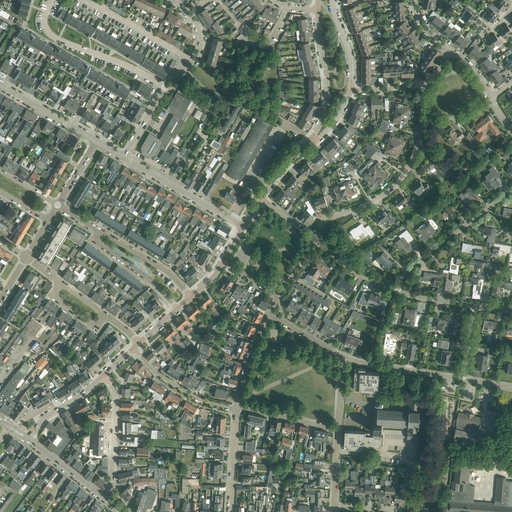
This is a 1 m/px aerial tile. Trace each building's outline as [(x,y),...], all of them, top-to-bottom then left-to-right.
[(148,1),(145,0),(144,0),(139,11),(141,12),(142,9),(143,10),(148,1)] [(261,2),(259,0),(255,0),(250,4),(254,9),(261,2)] [(503,12),(506,7),(498,1),(495,5),(492,3),(490,5),(497,10),(498,8),(503,12)] [(21,2),(19,8),(27,10),(29,4),(21,2)] [(265,7),(261,2),(254,9),(258,13),(265,7)] [(66,5),(62,3),(57,12),(60,14),(58,18),(62,21),(67,12),(63,10),(66,5)] [(160,6),(157,5),(151,17),(151,18),(152,19),(153,17),(154,18),(160,6)] [(495,9),(490,5),(489,7),(491,9),(488,13),(496,19),(499,15),(493,11),(495,9)] [(162,8),(160,6),(154,18),(155,18),(157,16),(158,17),(162,8)] [(359,6),(354,7),(346,10),(347,13),(345,14),(346,16),(361,12),(361,11),(356,13),(355,10),(360,8),(359,6)] [(470,9),(468,8),(466,6),(464,8),(466,10),(463,13),(465,15),(473,21),(476,17),(469,11),(470,9)] [(16,7),(14,13),(15,14),(17,15),(25,17),(27,10),(19,8),(16,7)] [(266,7),(263,12),(261,16),(266,18),(272,8),(270,7),(269,9),(266,7)] [(272,8),(266,18),(271,21),(277,11),(274,9),(273,11),(271,10),(272,8)] [(197,14),(201,19),(208,13),(205,9),(197,14)] [(169,10),(167,15),(162,23),(164,24),(166,21),(169,23),(173,14),(171,13),(171,11),(169,10)] [(439,12),(437,10),(431,18),(433,20),(430,24),(434,27),(441,17),(437,14),(439,12)] [(279,12),(277,11),(271,21),(275,24),(280,15),(277,14),(279,12)] [(72,15),(67,12),(62,21),(67,23),(72,15)] [(362,14),(361,12),(346,16),(348,16),(349,19),(347,20),(348,22),(349,21),(363,17),(358,19),(357,15),(362,14)] [(212,18),(208,13),(201,19),(204,23),(212,18)] [(496,19),(488,13),(485,17),(483,15),(481,18),(484,19),(485,17),(493,23),(496,19)] [(176,16),(173,14),(169,23),(172,24),(170,27),(172,28),(173,25),(179,15),(177,14),(176,16)] [(72,15),(67,23),(67,24),(67,23),(71,26),(76,17),(72,15)] [(173,25),(172,28),(174,29),(175,26),(178,28),(181,22),(183,20),(180,18),(181,17),(179,15),(173,25)] [(450,19),(449,19),(448,22),(446,24),(448,26),(442,33),(446,36),(454,25),(450,22),(454,17),(452,15),(450,19)] [(473,21),(465,15),(462,19),(460,17),(458,19),(461,21),(463,19),(470,25),(473,21)] [(442,16),(434,27),(438,30),(444,23),(446,24),(449,19),(447,17),(446,19),(442,16)] [(81,20),(76,17),(71,26),(76,28),(81,20)] [(363,17),(349,21),(351,25),(349,25),(349,28),(351,27),(360,24),(359,21),(364,20),(363,17)] [(209,26),(215,22),(214,22),(212,18),(204,23),(207,28),(209,27),(209,26)] [(81,20),(76,28),(76,29),(80,31),(85,23),(81,20)] [(3,21),(0,25),(0,26),(5,29),(8,24),(3,21)] [(216,21),(214,22),(215,22),(209,26),(209,27),(212,31),(220,26),(216,21)] [(405,21),(404,22),(396,27),(398,30),(394,33),(396,35),(409,26),(407,27),(405,24),(407,24),(406,23),(406,22),(405,21)] [(178,28),(175,33),(178,34),(179,32),(181,33),(186,25),(181,22),(178,28)] [(89,25),(85,23),(80,31),(85,33),(89,25)] [(360,24),(351,27),(352,31),(351,31),(351,34),(355,32),(362,30),(361,27),(365,25),(365,23),(360,24)] [(94,28),(89,25),(85,33),(89,36),(94,28)] [(191,28),(186,25),(181,33),(184,35),(183,37),(185,38),(189,30),(190,30),(191,28)] [(454,25),(446,36),(450,40),(456,32),(458,33),(460,31),(454,26),(454,25)] [(511,31),(507,25),(503,28),(509,35),(511,33),(511,31)] [(223,30),(220,26),(212,31),(215,36),(223,30)] [(410,27),(409,26),(396,35),(400,32),(402,35),(398,38),(399,40),(403,37),(411,32),(409,29),(410,29),(409,28),(410,27)] [(21,28),(15,38),(20,41),(21,39),(26,31),(21,28)] [(101,30),(96,28),(92,35),(92,36),(96,38),(101,30)] [(370,34),(368,28),(362,30),(355,32),(356,36),(355,36),(355,38),(357,38),(370,34)] [(504,42),(506,41),(505,39),(509,35),(503,28),(499,31),(504,37),(502,39),(504,42)] [(106,33),(101,30),(96,38),(97,38),(101,41),(106,33)] [(192,31),(190,30),(189,30),(185,38),(184,39),(189,42),(188,43),(191,45),(194,39),(192,37),(194,34),(191,32),(192,31)] [(414,30),(411,32),(403,37),(403,38),(405,36),(407,39),(403,42),(404,44),(417,35),(416,36),(414,33),(415,32),(414,31),(415,31),(414,30)] [(30,34),(26,31),(21,39),(26,42),(30,34)] [(462,32),(460,31),(458,33),(460,35),(454,43),(458,46),(464,38),(460,35),(462,32)] [(110,36),(106,33),(101,41),(106,44),(110,36)] [(35,37),(30,34),(26,42),(31,44),(35,37)] [(366,38),(371,36),(370,34),(357,38),(358,41),(356,42),(357,44),(359,44),(367,41),(366,38)] [(495,34),(491,37),(497,45),(501,42),(502,44),(504,42),(502,39),(500,41),(495,34)] [(418,36),(417,35),(404,44),(408,41),(410,44),(406,47),(408,49),(412,46),(415,44),(419,41),(417,38),(418,37),(418,36)] [(466,35),(464,38),(458,46),(462,49),(465,45),(467,46),(472,41),(466,35)] [(111,46),(115,39),(111,36),(110,36),(106,44),(111,46)] [(40,39),(35,37),(31,44),(29,46),(34,49),(40,39)] [(497,45),(491,37),(487,40),(490,45),(488,46),(490,49),(492,52),(494,50),(495,50),(499,47),(497,45)] [(426,38),(418,43),(422,47),(427,39),(426,38)] [(44,42),(40,39),(34,49),(39,52),(40,50),(44,42)] [(120,41),(115,39),(111,46),(115,49),(120,41)] [(372,39),(367,41),(359,44),(360,47),(358,48),(359,50),(361,49),(369,47),(368,43),(373,42),(372,39)] [(120,52),(125,44),(120,41),(115,49),(120,52)] [(49,45),(44,42),(40,50),(45,53),(49,45)] [(476,44),(473,42),(468,49),(471,52),(468,55),(472,58),(478,49),(480,47),(476,44)] [(395,43),(385,49),(385,51),(393,51),(397,48),(395,43)] [(129,47),(125,44),(120,52),(125,54),(129,47)] [(54,47),(49,45),(45,53),(49,55),(54,48),(54,47)] [(370,49),(375,47),(374,45),(369,47),(361,49),(362,53),(360,53),(361,56),(371,52),(370,49)] [(56,46),(52,54),(57,57),(61,49),(57,46),(56,46)] [(134,49),(129,47),(125,54),(129,57),(134,49)] [(428,47),(426,49),(438,57),(440,54),(441,55),(442,54),(443,53),(434,47),(432,50),(428,47)] [(480,48),(480,47),(478,49),(472,58),(476,61),(482,53),(479,50),(480,48)] [(61,59),(66,52),(61,49),(57,57),(61,59)] [(139,52),(134,49),(129,57),(134,60),(139,52)] [(70,54),(66,52),(61,59),(66,62),(71,54),(70,54)] [(143,55),(139,52),(134,60),(139,63),(143,55)] [(423,54),(427,57),(434,62),(436,59),(437,60),(438,59),(439,59),(439,58),(430,52),(429,55),(424,52),(423,54)] [(71,65),(75,57),(71,55),(71,54),(66,62),(71,65)] [(16,60),(14,64),(15,64),(18,66),(21,60),(23,57),(19,55),(15,60),(16,60)] [(144,67),(149,59),(145,56),(140,65),(141,65),(144,67)] [(419,56),(418,58),(423,62),(431,67),(433,64),(434,65),(435,64),(436,63),(434,62),(427,57),(425,60),(419,56)] [(80,60),(75,57),(71,65),(75,68),(80,60)] [(11,58),(10,60),(6,58),(4,62),(0,67),(0,70),(7,75),(14,64),(16,60),(15,60),(11,58)] [(491,62),(488,58),(480,64),(483,68),(491,62)] [(154,61),(149,59),(144,67),(149,70),(154,61)] [(80,71),(85,63),(84,63),(80,60),(75,68),(80,71)] [(493,60),(483,68),(486,72),(489,69),(491,71),(495,68),(497,66),(493,60)] [(153,72),(158,64),(154,61),(149,70),(153,72)] [(506,61),(502,64),(506,70),(508,68),(511,72),(511,63),(510,61),(508,63),(506,61)] [(432,68),(424,62),(421,65),(417,62),(416,64),(418,66),(417,68),(420,75),(424,70),(427,72),(429,69),(430,70),(431,69),(432,69),(432,68)] [(89,65),(85,63),(80,71),(85,73),(89,66),(89,65)] [(410,63),(407,63),(407,68),(408,77),(411,76),(411,78),(413,78),(414,78),(414,75),(420,75),(417,68),(414,69),(413,67),(410,68),(410,63)] [(163,67),(158,64),(153,72),(158,75),(163,67)] [(167,69),(163,67),(158,75),(163,78),(165,74),(168,75),(173,67),(170,65),(167,69)] [(493,72),(489,76),(492,80),(499,74),(500,74),(497,70),(499,68),(497,66),(495,68),(491,71),(492,70),(493,72)] [(17,67),(14,73),(17,74),(15,79),(19,82),(25,72),(17,67)] [(88,80),(94,70),(90,67),(84,78),(88,80)] [(94,80),(99,72),(94,70),(88,80),(93,83),(94,80)] [(30,74),(25,72),(19,82),(24,85),(30,74)] [(98,83),(103,75),(99,73),(99,72),(94,80),(98,83)] [(38,79),(30,74),(24,85),(29,88),(32,83),(35,85),(38,79)] [(499,74),(492,80),(495,84),(500,81),(501,83),(507,78),(505,76),(503,78),(500,74),(499,74)] [(107,77),(103,75),(98,83),(103,85),(108,77),(107,77)] [(107,88),(112,80),(108,78),(108,77),(103,85),(107,88)] [(50,83),(43,79),(36,90),(44,94),(50,83)] [(112,90),(116,82),(112,80),(107,88),(112,90)] [(116,93),(121,85),(116,82),(112,90),(110,93),(115,95),(116,93)] [(146,86),(141,83),(138,87),(135,85),(132,91),(135,93),(136,91),(141,94),(146,86)] [(52,101),(59,89),(54,85),(49,93),(50,94),(48,97),(50,98),(49,99),(52,101)] [(81,89),(73,85),(71,88),(69,92),(72,94),(73,91),(78,94),(81,89)] [(120,96),(125,88),(121,85),(116,93),(120,96)] [(59,89),(52,101),(56,104),(57,102),(58,103),(60,100),(63,101),(71,88),(67,86),(64,91),(59,89)] [(146,86),(141,94),(146,97),(145,99),(149,101),(152,95),(149,93),(151,89),(151,88),(151,89),(146,86)] [(129,90),(125,88),(120,96),(125,98),(129,90)] [(88,93),(81,89),(78,94),(82,97),(81,99),(83,101),(88,93)] [(164,132),(160,139),(163,141),(163,142),(166,144),(171,136),(175,138),(189,114),(185,111),(191,101),(177,92),(167,108),(166,110),(174,114),(164,132)] [(92,94),(85,106),(88,108),(88,107),(89,107),(96,96),(92,94)] [(142,102),(133,96),(131,100),(136,102),(133,108),(141,113),(144,107),(140,105),(142,102)] [(0,115),(9,99),(5,97),(1,103),(3,104),(1,109),(0,109),(0,115)] [(63,106),(69,109),(74,100),(69,97),(67,100),(67,99),(63,106)] [(382,98),(376,98),(377,108),(382,108),(382,109),(385,109),(385,105),(385,103),(382,103),(382,98)] [(11,109),(15,102),(9,99),(0,115),(0,121),(8,107),(11,109)] [(219,129),(225,132),(231,123),(233,124),(237,116),(235,115),(241,107),(243,108),(246,103),(240,99),(237,104),(236,104),(231,113),(229,112),(226,117),(227,118),(223,126),(221,125),(219,129)] [(79,103),(74,100),(69,109),(74,112),(78,106),(79,103)] [(356,101),(353,106),(363,111),(367,103),(361,101),(360,103),(356,101)] [(19,105),(15,102),(11,109),(13,110),(3,127),(5,129),(19,105)] [(319,107),(311,102),(308,107),(316,112),(319,107)] [(396,102),(396,107),(395,108),(394,107),(393,108),(392,112),(402,113),(403,106),(400,105),(400,103),(396,102)] [(406,106),(403,106),(402,113),(411,115),(412,112),(411,110),(409,110),(410,105),(406,104),(406,106)] [(24,108),(19,105),(5,129),(5,130),(7,132),(18,113),(20,114),(24,108)] [(365,112),(363,111),(353,106),(351,111),(353,112),(360,115),(363,117),(365,112)] [(88,107),(82,117),(88,120),(94,110),(88,107)] [(316,112),(308,107),(305,112),(313,116),(316,112)] [(141,113),(133,108),(130,113),(138,118),(141,113)] [(32,112),(26,109),(22,116),(24,118),(21,122),(18,120),(15,124),(12,130),(19,134),(19,133),(21,130),(32,112)] [(110,113),(106,111),(100,122),(103,124),(100,128),(106,132),(108,128),(112,130),(119,118),(116,116),(112,121),(107,118),(110,113)] [(37,115),(32,112),(21,130),(19,133),(19,134),(12,146),(20,150),(24,143),(25,144),(28,138),(23,135),(28,130),(32,122),(32,123),(37,115)] [(313,116),(305,112),(302,116),(311,121),(313,116)] [(353,112),(351,117),(362,123),(365,118),(360,115),(353,112)] [(402,113),(392,112),(392,115),(393,116),(394,117),(393,122),(395,122),(397,123),(397,121),(400,122),(402,113)] [(122,116),(118,113),(116,116),(119,118),(122,120),(129,124),(131,121),(135,123),(138,118),(130,113),(127,118),(122,115),(122,116)] [(411,115),(402,113),(400,122),(403,122),(403,124),(407,124),(408,119),(409,119),(410,118),(411,115)] [(94,124),(98,117),(92,114),(88,120),(94,124)] [(311,121),(302,116),(300,121),(310,127),(311,125),(309,124),(311,121)] [(475,136),(479,140),(480,141),(487,136),(482,130),(488,126),(496,136),(500,132),(492,122),(493,122),(488,116),(474,126),(479,133),(475,136)] [(259,117),(253,128),(267,137),(273,126),(259,117)] [(362,123),(351,117),(348,122),(357,126),(356,127),(360,128),(362,123)] [(52,127),(53,125),(45,120),(41,128),(43,129),(42,131),(48,134),(51,128),(52,128),(53,127),(52,127)] [(310,127),(300,121),(297,126),(305,131),(307,128),(309,129),(310,127)] [(243,124),(237,134),(244,138),(250,128),(247,127),(243,124)] [(349,129),(345,126),(341,130),(348,136),(350,138),(354,134),(356,135),(359,131),(357,130),(357,131),(351,127),(349,129)] [(118,127),(116,130),(113,135),(119,139),(123,133),(124,130),(118,127)] [(58,131),(55,130),(53,133),(59,136),(55,142),(57,143),(55,146),(59,149),(65,140),(62,138),(66,132),(59,128),(58,131)] [(267,137),(253,128),(246,139),(261,147),(267,137)] [(445,134),(448,138),(453,144),(464,135),(462,133),(460,134),(459,132),(456,134),(452,128),(445,134)] [(348,136),(341,130),(340,132),(339,131),(337,134),(338,134),(337,135),(342,138),(340,141),(344,145),(347,142),(350,138),(348,136)] [(150,133),(141,148),(143,154),(148,158),(155,156),(156,154),(160,157),(164,150),(167,145),(166,144),(163,142),(163,141),(160,139),(154,135),(150,133)] [(468,133),(465,136),(470,143),(474,140),(468,133)] [(392,135),(390,134),(389,140),(387,139),(386,140),(385,143),(394,146),(397,138),(394,137),(394,136),(392,135)] [(227,135),(218,151),(223,154),(225,156),(231,147),(232,148),(236,141),(233,139),(227,135)] [(214,139),(210,145),(218,150),(221,144),(225,138),(221,136),(218,142),(214,139)] [(80,141),(74,137),(71,142),(68,141),(66,144),(69,146),(69,147),(74,150),(76,147),(80,141)] [(404,139),(400,137),(399,139),(397,138),(394,146),(403,149),(404,146),(403,144),(402,144),(404,139)] [(33,140),(29,138),(25,144),(32,148),(34,144),(35,142),(32,141),(33,140)] [(246,139),(236,156),(250,164),(261,147),(246,139)] [(330,142),(329,143),(338,152),(342,148),(343,149),(346,146),(340,141),(337,143),(333,139),(333,140),(332,139),(330,141),(330,142)] [(389,153),(391,154),(394,146),(385,143),(381,142),(381,145),(382,149),(385,150),(384,153),(388,155),(389,153)] [(338,152),(329,143),(325,147),(329,151),(327,154),(331,158),(338,152)] [(403,149),(394,146),(391,154),(394,155),(394,156),(398,158),(399,152),(400,153),(402,152),(403,149)] [(160,157),(160,158),(167,162),(171,164),(177,153),(179,150),(175,148),(173,151),(171,154),(164,150),(160,157)] [(505,149),(500,153),(503,158),(509,154),(505,149)] [(66,154),(59,150),(56,154),(59,156),(64,159),(68,161),(71,156),(66,153),(66,154)] [(317,154),(316,155),(322,162),(327,158),(329,162),(331,162),(333,160),(331,158),(327,154),(325,156),(321,151),(320,151),(319,151),(317,153),(317,154)] [(108,157),(102,153),(98,160),(96,163),(103,167),(107,160),(106,160),(108,157)] [(322,162),(316,155),(312,158),(315,163),(313,165),(317,170),(324,164),(322,162)] [(250,164),(236,156),(232,163),(246,171),(250,164)] [(67,162),(59,157),(55,163),(55,162),(64,168),(67,162)] [(178,157),(171,169),(174,170),(179,173),(181,169),(182,169),(186,162),(178,157)] [(213,169),(219,160),(215,157),(209,166),(213,169)] [(422,166),(425,170),(427,172),(428,172),(430,174),(436,170),(442,178),(451,171),(446,165),(441,168),(433,157),(428,160),(429,161),(422,166)] [(6,160),(4,163),(2,167),(8,170),(13,161),(8,158),(6,160)] [(121,164),(114,160),(111,165),(108,163),(105,169),(112,172),(107,180),(112,182),(116,175),(120,170),(119,169),(121,164)] [(366,164),(368,167),(374,174),(380,169),(379,167),(380,166),(377,162),(376,164),(374,162),(373,162),(371,160),(366,164)] [(19,164),(13,161),(8,170),(13,174),(17,167),(19,164)] [(64,168),(55,162),(52,168),(61,173),(64,168)] [(307,162),(303,166),(309,173),(311,175),(317,170),(313,165),(311,166),(307,162)] [(206,188),(203,192),(210,196),(217,184),(219,180),(221,177),(222,176),(224,172),(229,165),(225,163),(218,174),(214,181),(211,180),(206,188)] [(246,171),(232,163),(226,173),(236,180),(237,178),(241,180),(246,171)] [(26,169),(21,166),(18,170),(20,171),(17,176),(23,180),(27,173),(25,172),(26,169)] [(54,184),(57,178),(36,166),(35,168),(42,172),(41,173),(50,177),(48,180),(54,184)] [(129,169),(125,166),(121,173),(123,174),(120,179),(122,181),(129,169)] [(309,173),(303,166),(298,169),(302,174),(300,176),(304,180),(306,179),(304,176),(309,173),(311,175),(309,173)] [(488,180),(483,184),(489,191),(494,187),(495,188),(501,183),(495,176),(499,173),(493,166),(490,169),(492,171),(485,176),(488,180)] [(374,174),(368,167),(365,169),(365,171),(366,172),(362,175),(364,178),(366,177),(367,180),(374,174)] [(61,173),(52,168),(49,173),(42,169),(51,175),(57,178),(61,173)] [(191,176),(189,175),(184,183),(187,185),(192,188),(196,181),(194,180),(200,170),(196,168),(191,176)] [(122,181),(125,182),(128,177),(130,178),(133,171),(129,169),(122,181)] [(380,169),(374,174),(380,182),(382,180),(383,179),(383,178),(382,177),(386,173),(384,170),(382,171),(380,169)] [(33,171),(31,176),(37,180),(40,175),(33,171)] [(138,174),(133,171),(130,178),(131,179),(125,189),(127,191),(130,186),(131,186),(138,174)] [(94,175),(90,173),(89,175),(87,178),(96,184),(99,179),(96,177),(94,176),(94,175)] [(207,173),(205,177),(201,183),(199,182),(195,189),(196,190),(197,191),(198,191),(201,192),(211,175),(207,173)] [(142,176),(138,174),(131,186),(133,187),(136,182),(138,183),(142,176)] [(380,182),(374,174),(367,180),(369,182),(368,183),(371,186),(375,183),(376,184),(378,184),(380,182)] [(293,175),(289,179),(296,185),(298,183),(300,185),(304,180),(300,176),(297,178),(293,175)] [(451,183),(449,180),(446,182),(449,186),(450,185),(451,186),(456,182),(455,181),(456,180),(453,175),(450,177),(454,182),(451,183)] [(30,176),(29,178),(27,182),(33,186),(35,183),(32,181),(34,179),(30,176)] [(120,184),(122,181),(118,178),(110,193),(114,195),(120,184)] [(296,185),(289,179),(285,184),(290,187),(288,189),(293,193),(294,194),(297,191),(294,188),(296,185)] [(54,184),(48,180),(45,185),(51,189),(54,184)] [(86,180),(82,185),(88,189),(92,183),(86,180)] [(145,182),(141,180),(137,186),(139,188),(136,193),(135,192),(131,198),(135,200),(136,198),(145,182)] [(344,180),(341,181),(345,190),(352,187),(351,184),(353,184),(351,180),(346,182),(346,181),(344,180)] [(345,190),(341,181),(338,182),(337,184),(338,185),(333,187),(334,191),(336,190),(337,193),(345,190)] [(411,187),(414,191),(417,194),(420,191),(421,192),(425,189),(428,192),(431,190),(427,184),(423,186),(419,181),(416,184),(415,184),(411,187)] [(149,185),(145,182),(136,198),(138,200),(140,195),(141,196),(144,190),(146,191),(149,185)] [(43,184),(43,186),(40,190),(48,194),(51,189),(45,185),(43,184)] [(88,189),(82,185),(79,191),(92,199),(94,195),(88,192),(87,192),(88,189)] [(154,187),(149,185),(146,191),(147,192),(144,198),(147,199),(154,187)] [(158,190),(154,187),(147,199),(149,201),(152,195),(154,196),(155,194),(158,190)] [(155,207),(165,190),(161,187),(157,194),(159,195),(152,206),(155,207)] [(354,190),(352,187),(345,190),(348,199),(351,198),(352,196),(351,195),(356,193),(355,189),(354,190)] [(236,197),(233,195),(235,191),(230,188),(227,192),(224,197),(233,203),(236,197)] [(281,189),(278,193),(286,199),(289,194),(291,196),(293,193),(288,189),(286,192),(281,189)] [(322,190),(323,192),(324,196),(319,198),(323,210),(326,209),(325,206),(328,205),(326,201),(329,200),(325,189),(322,190)] [(460,196),(463,201),(466,205),(468,203),(469,204),(470,203),(469,202),(473,199),(476,203),(480,199),(472,189),(468,192),(467,191),(460,196)] [(169,192),(165,190),(155,207),(157,209),(163,198),(165,199),(169,192)] [(348,199),(345,190),(337,193),(338,196),(336,197),(338,200),(343,198),(343,200),(345,200),(347,199),(348,199)] [(92,199),(79,191),(76,197),(81,200),(85,195),(92,199)] [(173,194),(169,192),(165,199),(167,200),(161,210),(163,211),(166,206),(173,194)] [(286,199),(278,193),(275,198),(282,204),(285,199),(286,199)] [(442,197),(446,202),(450,199),(446,193),(442,197)] [(178,197),(173,194),(166,206),(169,208),(172,202),(174,204),(178,197)] [(393,201),(396,205),(398,207),(400,210),(403,207),(402,205),(407,201),(412,207),(415,205),(412,201),(409,197),(406,199),(403,196),(398,199),(397,198),(393,201)] [(81,200),(76,197),(72,203),(78,206),(81,200)] [(312,199),(308,201),(312,207),(316,205),(318,211),(320,210),(321,211),(323,210),(319,198),(314,200),(312,199)] [(174,215),(181,203),(177,200),(173,207),(175,208),(171,214),(174,215)] [(13,205),(10,203),(7,209),(16,214),(17,211),(12,208),(13,205)] [(185,205),(181,203),(174,215),(176,217),(180,211),(181,212),(185,205)] [(442,210),(444,212),(447,216),(448,215),(451,219),(457,214),(449,204),(442,210)] [(189,208),(185,205),(181,212),(183,213),(179,220),(181,222),(189,208)] [(307,210),(303,214),(313,222),(315,220),(313,218),(315,216),(312,214),(314,211),(306,205),(304,207),(307,210)] [(194,210),(189,208),(181,222),(182,220),(185,221),(188,216),(190,217),(194,210)] [(200,210),(196,208),(192,214),(194,216),(191,221),(193,222),(191,226),(200,210)] [(511,209),(504,208),(503,216),(506,217),(506,216),(510,216),(510,215),(511,215),(511,209)] [(98,210),(94,216),(100,219),(103,213),(98,210)] [(205,213),(200,210),(191,226),(194,227),(199,218),(201,219),(205,213)] [(419,227),(415,230),(419,235),(420,234),(421,236),(424,240),(424,239),(429,235),(430,235),(436,231),(434,229),(437,226),(426,211),(423,213),(431,224),(430,224),(427,227),(424,223),(419,227)] [(34,218),(25,212),(21,217),(24,219),(30,223),(34,218)] [(391,224),(395,220),(389,212),(387,214),(385,212),(384,212),(383,213),(384,214),(382,215),(380,212),(373,218),(376,222),(376,223),(377,224),(381,221),(384,225),(389,221),(391,224)] [(109,217),(103,213),(100,219),(106,223),(109,217)] [(209,215),(205,213),(201,219),(202,220),(196,232),(198,233),(202,227),(209,215)] [(313,222),(303,214),(300,218),(297,216),(295,218),(297,220),(302,224),(304,222),(307,225),(309,223),(311,224),(313,222)] [(209,224),(213,218),(209,215),(202,227),(198,233),(201,235),(207,223),(209,224)] [(24,219),(21,217),(19,216),(17,218),(20,219),(18,222),(19,223),(21,225),(22,225),(27,228),(30,223),(24,219)] [(50,239),(38,259),(47,265),(60,244),(59,243),(60,242),(61,242),(73,222),(63,217),(52,237),(53,237),(51,240),(50,239)] [(115,220),(109,217),(106,223),(111,226),(115,220)] [(121,224),(115,220),(111,226),(117,230),(121,224)] [(231,228),(222,223),(221,225),(219,224),(217,227),(227,232),(225,237),(228,238),(230,236),(228,234),(231,228)] [(126,227),(121,224),(117,230),(123,233),(126,227)] [(371,236),(374,234),(368,226),(365,228),(361,224),(354,229),(353,229),(350,232),(352,234),(351,235),(352,235),(355,238),(363,232),(366,236),(369,234),(371,236)] [(27,228),(21,225),(18,230),(15,228),(24,234),(27,228)] [(88,233),(75,226),(69,236),(82,244),(88,233)] [(24,234),(15,228),(12,234),(21,239),(24,234)] [(481,228),(480,232),(483,233),(483,234),(487,234),(487,235),(488,235),(488,234),(489,235),(488,239),(487,238),(487,243),(486,242),(485,247),(493,248),(494,243),(496,230),(481,228)] [(131,230),(130,232),(127,236),(133,239),(136,233),(131,230)] [(407,230),(404,232),(399,236),(401,238),(395,243),(398,247),(400,245),(406,253),(413,248),(408,243),(413,239),(407,230)] [(216,236),(213,240),(221,245),(224,240),(218,236),(220,235),(214,232),(212,231),(211,233),(216,236)] [(142,237),(136,233),(133,239),(139,243),(142,237)] [(21,239),(12,234),(9,239),(17,244),(21,239)] [(148,240),(142,237),(139,243),(144,246),(148,240)] [(221,245),(210,239),(208,242),(206,240),(205,243),(201,240),(200,243),(206,247),(211,250),(212,247),(218,251),(221,245)] [(154,244),(148,240),(144,246),(150,250),(154,244)] [(189,240),(188,242),(183,251),(186,252),(192,242),(189,240)] [(200,243),(198,242),(196,245),(203,249),(200,255),(202,256),(209,260),(213,255),(205,250),(206,247),(200,243)] [(387,247),(383,242),(379,245),(383,250),(387,247)] [(461,251),(464,251),(475,253),(474,257),(483,259),(484,255),(480,255),(481,246),(464,243),(463,242),(462,244),(463,244),(461,251)] [(87,243),(86,245),(83,249),(88,253),(92,247),(87,243)] [(511,245),(494,243),(493,248),(492,255),(498,256),(498,252),(499,252),(499,251),(498,251),(499,250),(503,251),(502,252),(506,252),(506,253),(510,254),(511,245)] [(150,250),(156,253),(159,247),(154,244),(150,250)] [(73,247),(69,256),(73,258),(77,249),(73,247)] [(97,250),(92,247),(88,253),(93,257),(97,250)] [(165,251),(159,247),(156,253),(161,257),(165,251)] [(103,254),(97,250),(93,257),(98,260),(103,254)] [(7,262),(12,254),(6,251),(0,261),(0,265),(1,266),(4,260),(7,262)] [(173,255),(169,253),(166,259),(172,263),(178,253),(175,252),(173,255)] [(386,255),(383,253),(379,257),(378,256),(373,262),(377,266),(380,263),(382,266),(381,267),(384,271),(389,266),(389,267),(392,263),(385,257),(386,255)] [(108,258),(103,254),(98,260),(103,264),(108,258)] [(57,256),(51,266),(58,270),(59,268),(64,271),(64,270),(69,263),(57,256)] [(209,260),(202,256),(199,262),(206,266),(209,260)] [(194,261),(190,257),(188,259),(192,263),(187,268),(194,276),(199,272),(193,265),(196,263),(194,261)] [(452,257),(449,273),(457,275),(459,264),(463,264),(464,259),(452,257)] [(69,263),(64,270),(66,272),(63,277),(68,280),(74,272),(72,270),(73,269),(73,268),(71,267),(76,261),(72,258),(69,263)] [(113,261),(108,258),(103,264),(108,268),(113,261)] [(194,276),(187,268),(180,260),(177,263),(175,265),(177,267),(180,265),(185,270),(182,272),(189,281),(194,276)] [(309,273),(313,276),(315,277),(319,272),(325,276),(330,269),(317,260),(315,264),(316,265),(309,273)] [(488,263),(475,261),(474,266),(480,267),(480,271),(479,271),(478,275),(477,275),(477,278),(483,279),(484,276),(485,277),(488,263)] [(118,265),(115,269),(113,271),(118,275),(123,269),(118,265)] [(87,269),(84,267),(79,275),(74,272),(68,280),(73,284),(78,277),(80,278),(87,269)] [(87,269),(80,278),(82,280),(86,275),(85,275),(88,271),(87,269)] [(128,272),(123,269),(118,275),(123,279),(128,272)] [(30,272),(27,278),(37,284),(40,279),(30,272)] [(133,276),(128,272),(123,279),(128,282),(133,276)] [(426,280),(430,281),(434,281),(434,282),(433,287),(438,287),(441,275),(424,272),(423,280),(426,281),(426,280)] [(449,273),(443,272),(443,275),(443,276),(446,277),(445,287),(450,287),(449,290),(453,291),(453,288),(452,287),(453,284),(452,283),(453,279),(459,280),(460,275),(457,275),(449,274),(449,273)] [(90,279),(82,291),(87,294),(91,288),(90,288),(92,286),(92,285),(90,284),(92,281),(96,276),(94,274),(90,280),(90,279)] [(138,280),(133,276),(128,282),(133,286),(138,280)] [(341,277),(339,280),(335,287),(338,290),(339,289),(348,294),(347,295),(348,296),(354,287),(353,287),(348,283),(348,282),(341,277)] [(477,278),(471,277),(470,282),(474,283),(473,291),(472,298),(480,299),(483,279),(477,278)] [(37,284),(27,278),(23,283),(34,290),(37,284)] [(234,282),(227,278),(224,283),(222,281),(218,288),(223,291),(225,289),(230,292),(233,286),(232,285),(234,282)] [(90,279),(86,285),(81,281),(77,287),(82,291),(90,279)] [(143,283),(138,280),(133,286),(138,290),(143,283)] [(510,291),(511,290),(511,282),(498,280),(496,293),(502,294),(502,290),(503,290),(503,289),(503,288),(507,288),(506,289),(511,290),(510,291)] [(46,282),(43,288),(49,291),(52,286),(46,282)] [(238,285),(235,290),(232,295),(234,296),(234,298),(237,300),(244,289),(238,285)] [(307,287),(304,288),(305,294),(308,295),(313,299),(312,293),(311,290),(308,290),(307,287)] [(20,288),(17,293),(23,297),(26,291),(20,288)] [(95,292),(91,297),(96,301),(103,291),(104,290),(102,288),(100,290),(98,293),(95,292)] [(244,289),(237,300),(240,302),(243,304),(250,292),(244,289)] [(34,293),(39,296),(43,299),(45,295),(41,294),(36,290),(34,293)] [(104,292),(103,291),(96,301),(101,304),(107,295),(104,293),(104,292)] [(363,293),(359,302),(367,306),(368,303),(377,307),(378,305),(384,307),(387,302),(377,298),(378,295),(376,294),(376,295),(371,293),(371,295),(363,292),(363,293)] [(17,293),(14,299),(19,303),(23,297),(17,293)] [(127,298),(122,294),(120,297),(128,302),(121,309),(123,311),(128,307),(133,302),(127,298)] [(215,302),(208,294),(203,298),(208,303),(210,306),(215,302)] [(44,299),(43,299),(39,296),(37,299),(39,300),(36,305),(38,306),(44,299)] [(161,302),(156,296),(152,300),(154,303),(152,305),(156,311),(162,306),(159,304),(161,302)] [(293,297),(292,300),(291,299),(291,300),(289,299),(287,300),(286,302),(286,304),(288,305),(286,308),(290,311),(296,302),(297,299),(293,297)] [(145,307),(137,298),(135,300),(143,309),(144,308),(144,307),(145,307)] [(208,303),(203,298),(199,302),(205,310),(207,308),(205,306),(208,303)] [(21,304),(19,303),(14,299),(10,305),(16,309),(18,310),(21,304)] [(116,302),(111,299),(105,307),(110,311),(116,302)] [(259,299),(258,302),(256,305),(259,307),(259,306),(262,308),(262,309),(263,309),(266,310),(269,305),(263,301),(259,299)] [(143,309),(135,300),(133,302),(133,303),(140,311),(141,311),(143,309)] [(48,301),(45,305),(44,306),(49,310),(53,304),(48,301)] [(116,302),(110,311),(115,315),(122,306),(116,302)] [(300,304),(296,302),(290,311),(295,313),(296,313),(297,313),(300,309),(301,307),(300,306),(300,304)] [(149,303),(145,307),(144,307),(144,308),(151,315),(156,311),(152,305),(151,305),(149,303)] [(258,307),(251,303),(249,307),(252,308),(251,310),(255,312),(254,314),(261,318),(263,315),(263,314),(260,312),(256,309),(258,307)] [(58,308),(53,304),(49,310),(46,313),(48,315),(50,311),(53,313),(58,308)] [(16,309),(10,305),(7,311),(13,314),(16,309)] [(202,312),(196,305),(191,309),(196,314),(198,312),(200,314),(202,312)] [(43,308),(40,306),(33,315),(36,317),(43,308)] [(304,307),(302,309),(301,310),(300,309),(297,313),(296,316),(297,317),(297,318),(301,321),(307,312),(308,310),(304,307)] [(196,314),(191,309),(187,313),(193,320),(195,319),(193,317),(196,314)] [(406,309),(405,314),(404,318),(408,319),(407,320),(418,322),(419,316),(416,316),(417,310),(412,309),(411,310),(406,309)] [(353,310),(350,316),(357,319),(360,313),(353,310)] [(13,314),(7,311),(3,316),(9,320),(13,314)] [(62,311),(59,315),(58,317),(61,319),(59,321),(61,323),(67,314),(62,311)] [(147,319),(141,311),(140,311),(139,312),(138,311),(134,315),(137,318),(142,323),(147,319)] [(301,321),(306,324),(307,322),(309,323),(313,316),(307,312),(301,321)] [(72,318),(67,314),(61,323),(64,325),(65,325),(66,323),(68,324),(72,318)] [(247,316),(251,319),(255,321),(258,322),(259,322),(261,318),(254,314),(253,317),(248,314),(247,316)] [(436,318),(435,323),(435,328),(444,329),(445,321),(452,322),(450,334),(455,335),(458,321),(457,321),(457,319),(458,317),(443,315),(443,320),(441,320),(441,319),(436,318)] [(55,316),(49,324),(48,325),(51,327),(58,318),(55,316)] [(190,323),(184,316),(179,320),(184,325),(186,323),(188,325),(190,323)] [(315,317),(313,316),(309,323),(311,324),(309,326),(317,330),(320,324),(322,320),(315,316),(315,317)] [(142,323),(137,318),(132,322),(137,328),(142,323)] [(328,321),(323,318),(322,320),(320,324),(323,326),(319,332),(324,335),(330,325),(327,323),(328,321)] [(184,325),(179,320),(175,324),(181,331),(183,329),(181,327),(184,325)] [(482,331),(487,332),(488,332),(489,330),(495,331),(497,323),(484,320),(484,322),(483,323),(484,323),(482,331)] [(66,335),(70,330),(72,332),(74,329),(76,331),(81,324),(76,321),(72,327),(71,328),(69,326),(63,334),(66,335)] [(243,323),(242,326),(254,332),(256,328),(256,327),(253,326),(253,325),(244,321),(243,323)] [(63,335),(63,334),(69,326),(66,324),(63,329),(60,333),(63,335)] [(81,324),(76,331),(74,334),(76,335),(77,334),(80,337),(82,334),(86,328),(81,324)] [(198,327),(202,332),(206,329),(202,324),(198,327)] [(333,327),(330,325),(324,335),(330,338),(333,332),(335,333),(339,327),(334,324),(333,327)] [(108,326),(106,328),(111,332),(112,332),(107,337),(111,341),(116,347),(121,342),(117,337),(119,336),(115,331),(113,329),(108,326)] [(179,334),(172,326),(168,330),(176,339),(174,341),(176,343),(179,340),(176,336),(179,334)] [(254,332),(242,326),(241,328),(240,330),(248,335),(248,334),(251,336),(252,335),(254,332)] [(349,329),(346,339),(344,343),(356,348),(357,345),(360,346),(362,340),(351,336),(353,331),(349,329)] [(176,339),(168,330),(163,334),(170,342),(171,340),(169,338),(171,336),(175,340),(176,339)] [(90,331),(87,335),(86,337),(84,339),(87,341),(86,342),(89,344),(92,341),(96,335),(90,331)] [(383,349),(388,350),(387,353),(393,354),(394,351),(395,351),(395,347),(394,346),(395,343),(389,342),(391,334),(386,333),(383,349)] [(486,342),(486,346),(498,348),(498,344),(496,344),(497,343),(498,334),(494,333),(493,341),(492,343),(486,342)] [(243,337),(239,336),(238,335),(238,336),(237,340),(236,339),(235,342),(248,347),(250,341),(242,339),(243,337)] [(81,340),(78,338),(72,347),(73,349),(77,345),(81,340)] [(181,341),(181,342),(179,343),(184,349),(190,343),(186,339),(182,342),(181,341)] [(238,349),(238,350),(246,353),(247,349),(248,347),(235,342),(229,340),(229,339),(228,342),(235,345),(234,347),(238,349)] [(179,340),(176,343),(178,345),(177,345),(179,349),(176,351),(178,354),(182,351),(184,349),(179,343),(181,342),(179,340)] [(402,343),(401,347),(401,348),(408,349),(407,357),(411,357),(412,354),(414,354),(415,348),(416,348),(417,344),(411,343),(411,341),(405,340),(405,343),(402,343)] [(449,341),(439,340),(438,347),(444,348),(441,363),(449,364),(450,360),(451,360),(452,357),(451,357),(452,351),(447,350),(449,341)] [(106,346),(111,351),(116,347),(111,341),(109,343),(107,342),(106,341),(104,343),(106,346)] [(203,343),(201,342),(201,343),(201,344),(199,349),(200,349),(199,351),(205,353),(207,345),(203,344),(203,343)] [(162,343),(159,346),(169,358),(172,360),(173,359),(167,353),(168,353),(166,351),(168,349),(162,343)] [(92,344),(89,346),(94,352),(92,354),(94,357),(91,359),(96,364),(102,360),(97,354),(99,353),(96,349),(92,344)] [(108,354),(109,355),(112,352),(111,351),(106,346),(101,350),(106,356),(108,354)] [(169,358),(159,346),(156,349),(161,355),(163,353),(165,355),(168,358),(169,358)] [(246,353),(238,350),(229,346),(228,349),(234,351),(233,354),(244,358),(246,353)] [(87,354),(84,351),(81,354),(78,351),(76,353),(78,356),(80,358),(82,361),(84,359),(82,357),(87,354)] [(153,352),(149,355),(162,369),(164,367),(167,365),(164,361),(160,364),(158,362),(156,359),(158,358),(153,352)] [(76,353),(74,355),(79,363),(82,361),(80,358),(78,356),(76,353)] [(241,368),(242,363),(236,361),(231,360),(232,356),(227,353),(224,353),(222,360),(225,361),(229,362),(228,365),(233,366),(241,368)] [(487,356),(478,354),(477,361),(479,361),(477,369),(480,369),(480,370),(485,370),(487,356)] [(162,369),(149,355),(146,358),(152,363),(153,365),(155,363),(155,364),(156,364),(158,367),(159,366),(162,369)] [(42,356),(35,364),(41,370),(48,361),(42,356)] [(96,364),(91,359),(86,363),(91,369),(96,364)] [(167,365),(164,367),(168,370),(166,372),(168,373),(168,374),(170,376),(171,375),(172,375),(177,366),(172,363),(175,361),(173,359),(172,360),(171,361),(167,365)] [(202,361),(197,359),(196,361),(195,360),(192,366),(193,367),(197,369),(200,370),(201,365),(202,362),(202,361)] [(136,361),(132,365),(139,372),(141,373),(144,370),(146,373),(145,374),(148,377),(149,375),(139,364),(136,361)] [(0,391),(0,406),(2,403),(7,406),(8,405),(11,400),(15,394),(17,391),(14,388),(24,374),(30,366),(25,362),(19,370),(18,369),(0,391)] [(142,362),(139,364),(149,375),(150,375),(147,372),(147,371),(145,369),(147,367),(142,362)] [(79,371),(82,369),(80,366),(78,367),(75,363),(73,365),(75,369),(80,377),(79,378),(83,385),(88,382),(82,373),(80,374),(79,371)] [(182,368),(178,365),(177,366),(172,375),(173,376),(172,377),(175,379),(176,378),(177,379),(184,368),(182,367),(182,368)] [(241,368),(233,366),(232,369),(225,367),(224,372),(222,371),(223,372),(223,374),(229,376),(230,371),(233,372),(238,373),(239,372),(240,371),(241,368)] [(48,372),(45,368),(39,376),(41,379),(48,372)] [(88,371),(87,372),(84,368),(82,369),(79,371),(80,374),(82,373),(88,382),(93,379),(88,371)] [(355,371),(354,385),(356,385),(356,389),(368,390),(367,394),(378,395),(379,372),(365,372),(365,369),(359,368),(359,371),(355,371)] [(220,373),(220,376),(224,377),(222,384),(228,385),(236,386),(238,380),(230,378),(230,376),(229,376),(223,374),(223,372),(222,371),(221,371),(220,373)] [(190,374),(188,377),(185,376),(182,382),(187,385),(193,376),(190,374)] [(30,375),(26,380),(31,384),(35,379),(30,375)] [(200,380),(193,376),(187,385),(192,388),(194,385),(196,387),(200,380)] [(72,378),(71,377),(67,379),(68,380),(69,382),(71,381),(77,389),(81,386),(77,379),(75,380),(73,378),(72,378)] [(58,384),(55,380),(53,378),(52,380),(54,383),(57,387),(52,390),(58,401),(61,399),(65,396),(58,384)] [(58,378),(55,380),(58,384),(65,396),(70,394),(66,387),(63,383),(61,383),(58,378)] [(202,379),(196,389),(200,392),(203,387),(207,381),(203,380),(202,379)] [(69,382),(68,380),(66,382),(68,385),(67,385),(72,392),(77,389),(71,381),(69,382)] [(151,386),(150,387),(156,390),(156,391),(160,384),(154,381),(151,386)] [(153,393),(152,395),(152,396),(155,397),(157,394),(160,396),(158,398),(161,400),(164,396),(165,394),(168,389),(160,384),(156,391),(156,390),(154,393),(153,393)] [(105,388),(97,393),(102,401),(106,399),(104,396),(108,394),(105,388)] [(216,388),(215,392),(214,397),(215,397),(215,396),(226,399),(226,400),(227,400),(229,390),(216,388)] [(39,389),(36,391),(39,397),(43,404),(50,400),(53,398),(49,391),(46,393),(44,390),(41,391),(39,389)] [(164,400),(170,404),(176,394),(170,391),(164,400)] [(10,414),(9,414),(18,421),(31,404),(31,403),(28,401),(29,399),(28,398),(25,392),(21,398),(20,398),(19,399),(19,400),(17,402),(18,403),(12,410),(10,414)] [(184,399),(176,394),(170,404),(166,410),(168,412),(173,405),(176,408),(178,405),(180,406),(184,399)] [(31,397),(29,398),(30,399),(32,402),(33,402),(37,408),(43,404),(39,397),(35,399),(33,396),(31,397)] [(373,429),(373,435),(378,435),(378,432),(381,432),(382,425),(386,425),(386,427),(390,427),(390,426),(399,426),(399,428),(406,428),(406,432),(408,433),(407,438),(418,439),(419,425),(421,425),(421,424),(419,424),(419,422),(420,422),(421,421),(422,420),(423,420),(423,419),(423,418),(423,417),(423,416),(422,415),(422,414),(421,414),(420,414),(419,413),(419,411),(421,411),(419,410),(420,398),(410,397),(409,407),(383,406),(383,399),(382,398),(376,398),(375,399),(375,406),(378,406),(377,424),(374,424),(374,428),(373,429)] [(7,406),(3,412),(7,415),(9,413),(10,411),(15,403),(13,401),(11,400),(8,405),(7,406)] [(85,400),(73,407),(77,414),(85,409),(86,411),(90,408),(91,410),(94,409),(91,404),(88,405),(85,400)] [(141,405),(141,404),(147,405),(147,401),(131,400),(131,403),(122,403),(122,409),(134,409),(134,405),(141,405)] [(186,401),(182,407),(186,409),(180,418),(182,420),(192,404),(186,401)] [(197,408),(192,404),(182,420),(182,421),(184,423),(188,415),(192,417),(197,408)] [(101,406),(101,407),(98,407),(98,413),(98,416),(105,416),(105,413),(109,413),(109,407),(101,406)] [(69,414),(67,410),(61,414),(67,423),(67,422),(70,426),(67,428),(71,433),(76,430),(73,424),(76,422),(70,413),(69,414)] [(213,416),(213,417),(214,417),(213,421),(215,421),(215,424),(216,424),(225,424),(226,417),(222,417),(221,417),(217,417),(218,412),(214,411),(213,416)] [(456,428),(454,436),(479,442),(481,435),(470,432),(471,424),(479,426),(481,418),(473,416),(474,414),(470,413),(466,412),(466,414),(458,412),(456,421),(457,421),(456,425),(457,425),(456,429),(456,428)] [(255,426),(258,416),(249,413),(247,422),(246,424),(248,425),(251,425),(255,426)] [(131,414),(127,414),(122,414),(123,420),(135,419),(135,421),(145,422),(145,419),(141,418),(138,418),(138,415),(131,416),(131,414)] [(160,418),(159,422),(163,423),(163,419),(167,419),(168,416),(164,416),(164,414),(160,414),(160,418)] [(78,415),(77,415),(75,417),(76,419),(79,425),(83,422),(78,415)] [(265,417),(258,416),(255,426),(256,426),(255,429),(259,430),(260,432),(263,433),(267,418),(265,418),(265,417)] [(45,441),(43,442),(44,443),(43,444),(51,450),(66,432),(68,429),(63,426),(64,425),(63,423),(60,419),(55,426),(49,422),(45,427),(52,432),(50,435),(55,438),(52,441),(48,438),(46,441),(45,441)] [(281,421),(275,420),(274,424),(271,424),(269,433),(273,434),(274,429),(279,430),(281,421)] [(295,424),(286,422),(284,427),(283,427),(282,432),(287,433),(287,432),(292,433),(293,429),(293,430),(295,424)] [(308,428),(300,426),(297,440),(301,441),(302,437),(306,438),(308,428)] [(321,431),(315,429),(314,433),(313,432),(312,437),(313,438),(312,441),(315,442),(314,447),(317,448),(319,443),(321,431)] [(328,432),(321,431),(319,443),(321,444),(321,451),(325,452),(326,441),(327,441),(328,436),(327,436),(328,432)] [(345,433),(344,445),(348,445),(348,448),(362,449),(362,445),(378,446),(378,443),(382,444),(382,436),(378,435),(373,435),(370,435),(370,432),(349,431),(349,434),(345,433)] [(66,432),(51,450),(58,456),(61,452),(72,437),(66,432)] [(123,441),(123,442),(131,442),(130,446),(138,446),(138,443),(139,443),(139,437),(123,436),(123,438),(123,441)] [(10,448),(16,440),(12,437),(8,443),(2,451),(5,453),(6,452),(8,450),(10,452),(12,449),(10,448)] [(206,437),(206,441),(208,441),(212,442),(211,446),(217,447),(217,446),(217,445),(224,445),(224,444),(225,444),(225,441),(224,441),(224,438),(219,438),(217,438),(206,437)] [(295,440),(283,437),(280,449),(287,451),(286,458),(290,459),(295,440)] [(20,443),(16,440),(10,448),(12,449),(10,452),(13,454),(15,451),(13,450),(14,447),(16,449),(20,443)] [(255,450),(255,446),(256,440),(253,440),(252,442),(247,442),(246,449),(255,450)] [(67,456),(64,460),(69,464),(72,459),(76,454),(78,451),(77,450),(78,449),(80,448),(79,446),(77,442),(72,445),(74,448),(73,448),(69,453),(67,456)] [(18,447),(15,452),(19,455),(17,457),(19,458),(20,456),(23,451),(26,447),(23,445),(21,443),(18,447)] [(137,455),(137,456),(156,457),(157,453),(154,453),(154,449),(153,448),(137,447),(137,449),(137,455)] [(24,452),(16,462),(18,463),(19,464),(22,461),(25,456),(27,458),(29,456),(32,452),(27,448),(24,452)] [(215,457),(218,458),(223,458),(223,452),(219,451),(219,450),(216,450),(214,450),(212,450),(212,451),(212,453),(216,454),(215,457)] [(253,462),(253,455),(255,455),(256,452),(249,452),(249,455),(243,454),(243,461),(253,462)] [(37,455),(34,453),(27,462),(30,465),(37,455)] [(79,456),(76,454),(72,459),(75,461),(71,466),(79,471),(83,465),(76,459),(79,456)] [(16,462),(7,455),(1,464),(8,469),(10,471),(16,462)] [(40,458),(37,455),(30,465),(28,467),(31,470),(40,458)] [(90,457),(89,457),(86,462),(90,465),(82,474),(89,479),(94,472),(91,470),(95,464),(93,461),(90,457)] [(134,459),(130,459),(119,459),(119,464),(122,464),(122,467),(126,467),(127,470),(128,470),(134,468),(134,459)] [(204,459),(196,459),(196,462),(202,462),(201,469),(205,469),(205,459),(204,459)] [(321,461),(314,461),(314,464),(304,464),(304,468),(305,468),(311,468),(321,469),(321,461)] [(446,504),(445,509),(466,511),(472,511),(475,511),(481,511),(511,511),(511,481),(507,481),(506,481),(506,478),(497,477),(495,503),(473,502),(475,486),(469,486),(469,482),(471,461),(467,461),(467,462),(456,461),(455,481),(452,481),(452,489),(449,489),(448,499),(446,499),(446,504)] [(44,462),(41,466),(36,472),(42,476),(46,470),(49,466),(44,462)] [(96,469),(94,472),(95,473),(98,469),(103,469),(105,469),(108,469),(108,463),(102,463),(102,465),(99,465),(96,469)] [(56,471),(51,467),(44,477),(50,480),(56,471)] [(167,478),(167,469),(159,468),(159,478),(167,478)] [(119,475),(118,475),(120,481),(133,477),(134,479),(139,478),(137,469),(119,475)] [(214,469),(209,469),(209,477),(213,478),(213,476),(222,476),(222,470),(214,469)] [(351,479),(345,479),(345,489),(350,489),(350,488),(352,488),(351,494),(355,494),(355,486),(356,471),(351,471),(350,475),(351,475),(351,479)] [(33,472),(24,483),(27,485),(35,474),(33,472)] [(59,472),(58,473),(53,481),(60,486),(66,477),(59,472)] [(371,484),(365,484),(365,493),(370,494),(370,492),(371,492),(371,499),(375,499),(375,498),(374,498),(375,484),(376,476),(370,475),(370,480),(371,480),(371,484)] [(101,477),(99,476),(93,482),(102,489),(108,483),(101,477)] [(254,480),(257,480),(257,477),(251,477),(242,476),(242,482),(246,482),(246,484),(250,484),(250,483),(254,483),(254,480)] [(390,485),(385,484),(385,494),(389,495),(390,493),(391,493),(391,499),(394,500),(395,492),(395,476),(390,476),(390,481),(391,481),(390,485)] [(139,478),(134,479),(135,484),(136,486),(143,484),(158,484),(158,478),(141,477),(139,478)] [(361,486),(355,486),(355,494),(355,495),(359,496),(359,494),(361,494),(361,501),(365,501),(365,493),(365,484),(366,477),(360,477),(360,481),(361,481),(361,486)] [(13,478),(9,484),(11,485),(9,487),(17,492),(18,491),(22,485),(13,478)] [(0,511),(2,511),(17,492),(9,487),(1,480),(0,481),(0,483),(2,485),(2,486),(11,492),(13,493),(12,494),(11,494),(0,509),(0,511)] [(63,494),(60,498),(63,500),(66,496),(65,495),(74,483),(70,480),(67,484),(65,486),(67,487),(62,493),(63,494)] [(385,484),(386,480),(380,480),(380,484),(375,484),(374,498),(375,498),(379,498),(379,497),(381,497),(381,503),(384,503),(385,494),(385,484)] [(66,496),(67,497),(72,491),(73,492),(78,486),(74,483),(65,495),(66,496)] [(400,492),(395,492),(394,500),(394,502),(399,502),(399,501),(401,501),(401,507),(404,507),(405,491),(405,484),(400,484),(400,488),(401,488),(400,492)] [(132,487),(130,485),(120,493),(126,501),(133,495),(129,490),(132,488),(132,487)] [(84,490),(80,487),(75,494),(77,495),(72,501),(75,503),(84,490)] [(315,488),(306,488),(306,496),(311,496),(311,502),(314,502),(315,488)] [(318,489),(315,488),(314,502),(314,509),(313,511),(321,511),(322,506),(321,506),(322,497),(320,497),(321,492),(318,491),(318,489)] [(88,493),(84,490),(75,503),(72,507),(71,508),(76,511),(78,510),(80,507),(77,505),(82,499),(83,500),(88,493)] [(156,495),(144,490),(143,493),(139,492),(132,511),(145,511),(147,507),(148,508),(148,507),(149,507),(150,507),(152,508),(154,502),(156,495)] [(91,496),(89,495),(81,505),(78,510),(80,511),(81,509),(82,509),(83,507),(84,508),(88,503),(90,505),(94,499),(91,496)] [(292,496),(292,500),(288,499),(287,501),(286,501),(286,504),(284,504),(283,511),(291,511),(292,505),(296,505),(296,503),(296,497),(292,496)] [(96,499),(93,503),(91,506),(92,507),(88,511),(92,511),(100,502),(96,499)] [(99,511),(104,505),(100,502),(92,511),(96,511),(97,511),(99,511)] [(300,505),(300,507),(299,511),(300,511),(313,511),(314,509),(309,508),(310,505),(303,505),(303,502),(300,502),(300,505)]
